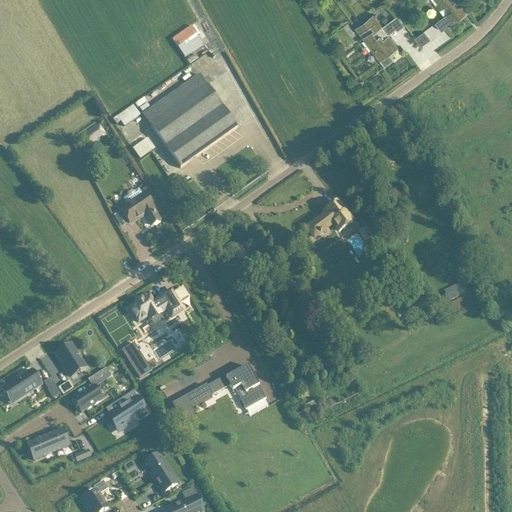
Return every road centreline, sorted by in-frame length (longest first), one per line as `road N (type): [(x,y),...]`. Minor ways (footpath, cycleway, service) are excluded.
road 1 (unclassified): [(0,365),(450,57),(508,0)]
road 2 (unknown): [(182,246),(282,422)]
